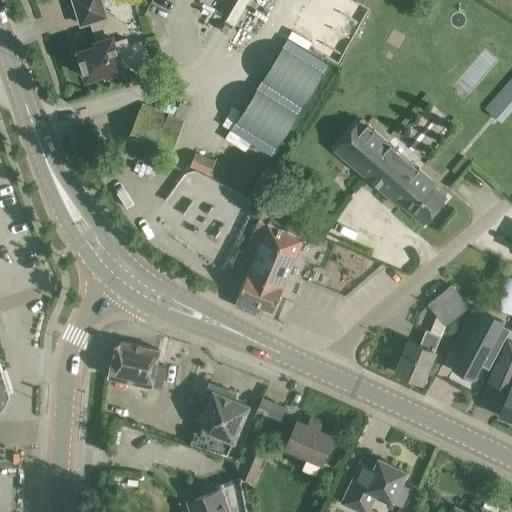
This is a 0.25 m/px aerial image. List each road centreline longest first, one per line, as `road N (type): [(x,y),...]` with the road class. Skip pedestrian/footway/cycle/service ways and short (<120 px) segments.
road 1 (tertiary): [(56,511),(69,351),(107,284)]
road 2 (residential): [(321,373),(494,212)]
road 3 (primary): [(511,460),(321,373)]
road 4 (primary): [(62,194),(14,72)]
road 5 (primary): [(107,284),(188,324),(228,328)]
road 6 (primary): [(228,328),(126,261)]
